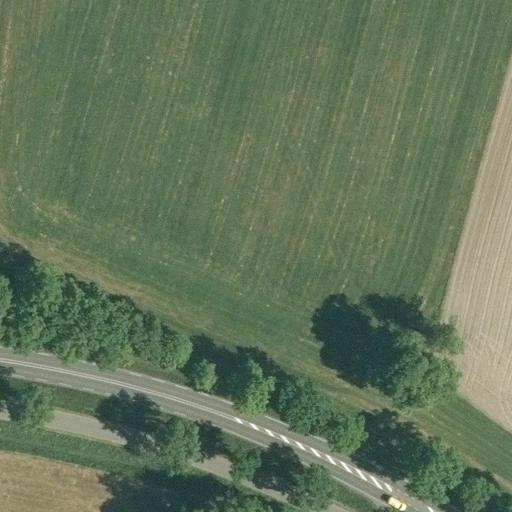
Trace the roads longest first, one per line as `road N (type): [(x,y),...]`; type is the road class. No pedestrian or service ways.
road 1 (primary): [(403,502),(319,458),(178,403),(0,362)]
road 2 (unclassified): [(326,511),(144,440),(0,414)]
